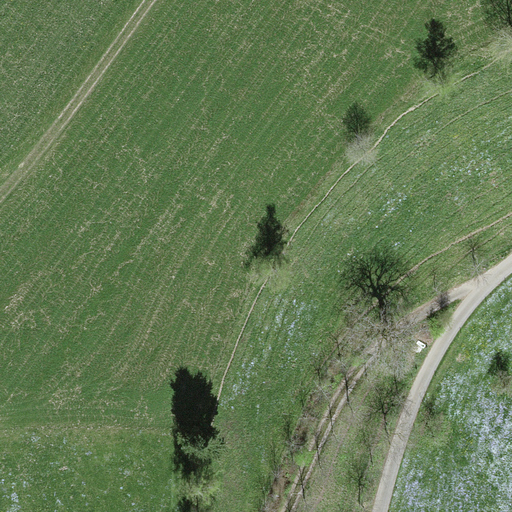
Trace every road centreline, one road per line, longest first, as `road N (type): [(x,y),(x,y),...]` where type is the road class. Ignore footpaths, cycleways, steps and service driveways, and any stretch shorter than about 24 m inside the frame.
road 1 (track): [(474,296),(409,325),(379,359),(325,445),(299,511)]
road 2 (unclassified): [(511,264),(443,336),(399,435),(377,511)]
road 3 (track): [(0,197),(146,0)]
